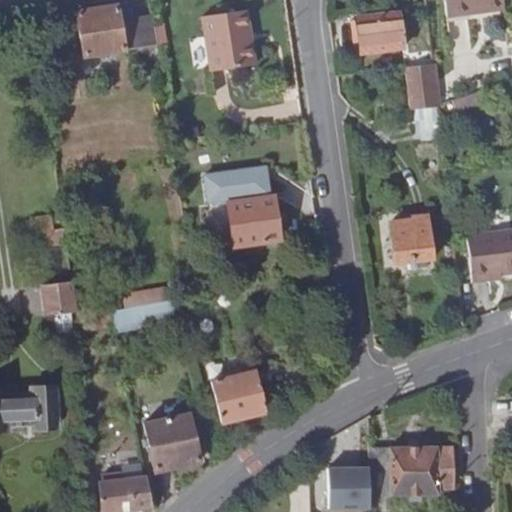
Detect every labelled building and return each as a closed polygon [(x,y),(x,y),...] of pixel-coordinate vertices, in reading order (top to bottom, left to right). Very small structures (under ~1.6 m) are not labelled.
[(504,12),(501,0),(440,0),(443,20),(504,12)] [(119,9),(119,5),(76,11),(81,54),(157,42),(152,16),(128,20),(128,17),(127,8),(119,9)] [(362,52),(404,46),(399,10),(357,15),(362,52)] [(211,76),(254,69),(246,15),(202,21),(211,76)] [(431,64),(405,67),(410,105),(436,102),(435,100),(431,64)] [(172,134),(185,132),(185,123),(170,125),(172,134)] [(195,282),(216,279),(214,259),(204,260),(195,205),(211,203),(209,188),(181,192),(195,282)] [(241,244),(282,238),(276,197),(235,203),(241,244)] [(396,258),(435,253),(430,212),(412,213),(412,218),(391,220),(396,258)] [(47,217),(24,219),(27,243),(59,240),(58,228),(48,228),(47,217)] [(491,293),(502,291),(511,289),(511,247),(468,253),(474,298),(491,296),(491,293)] [(60,301),(66,300),(63,270),(31,274),(34,304),(60,301)] [(112,313),(180,302),(176,285),(108,293),(112,313)] [(60,301),(34,304),(36,321),(61,319),(60,301)] [(193,364),(199,389),(206,387),(201,363),(193,364)] [(221,422),(267,412),(257,368),(212,378),(221,422)] [(0,435),(6,435),(6,430),(33,428),(34,433),(56,432),(53,393),(31,394),(31,399),(4,401),(4,395),(0,394),(0,435)] [(158,470),(200,462),(191,413),(148,422),(158,470)] [(368,458),(368,496),(436,493),(436,486),(449,486),(448,445),(368,447),(368,458)] [(326,496),(368,496),(368,458),(321,460),(326,496)] [(103,511),(121,511),(153,505),(143,459),(95,468),(103,511)]
